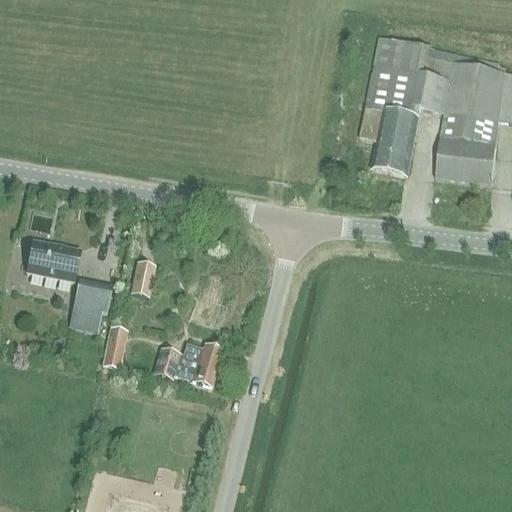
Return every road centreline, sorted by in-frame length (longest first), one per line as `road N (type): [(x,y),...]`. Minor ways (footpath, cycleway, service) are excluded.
road 1 (tertiary): [(293,224),(0,169)]
road 2 (unclassified): [(224,511),(293,224)]
road 3 (tertiary): [(511,250),(293,224)]
